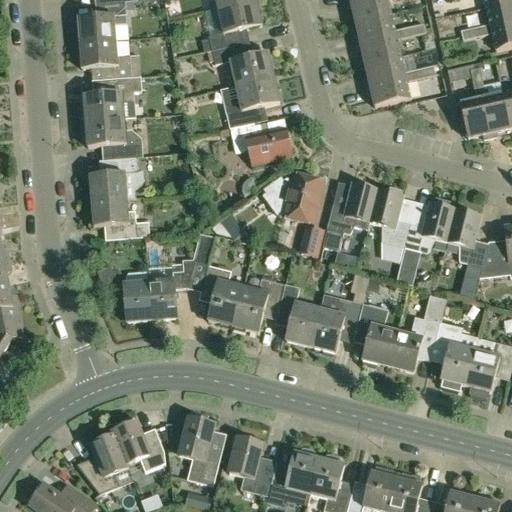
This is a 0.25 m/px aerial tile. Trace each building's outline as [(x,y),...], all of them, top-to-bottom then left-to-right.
[(215,0),(218,11),(256,3),(255,0),(215,0)] [(367,0),(347,5),(348,12),(352,11),(356,25),(391,17),(387,1),(389,0),(367,0)] [(511,0),(484,0),(486,11),(511,4),(511,0)] [(212,54),(241,47),(238,33),(262,28),(256,3),(218,11),(224,36),(209,40),(212,54)] [(487,33),(511,26),(511,4),(486,11),(490,27),(486,28),(487,33)] [(80,47),(117,44),(115,28),(127,27),(126,5),(102,7),(103,20),(78,22),(80,47)] [(355,40),(356,47),(396,38),(401,37),(402,42),(414,39),(412,29),(395,33),(391,17),(356,25),(359,39),(355,40)] [(424,26),(412,29),(414,39),(426,36),(424,26)] [(476,40),(492,37),(496,53),(511,49),(511,26),(487,33),(486,28),(473,31),(476,40)] [(473,31),(461,34),(463,43),(476,40),(473,31)] [(362,53),(365,67),(401,59),(397,43),(402,42),(401,37),(396,38),(356,47),(358,54),(362,53)] [(141,80),(139,58),(118,59),(117,44),(80,47),(82,72),(107,70),(108,83),(141,80)] [(237,89),(274,81),(268,56),(244,61),(241,47),(212,54),(216,68),(231,64),(237,89)] [(421,71),(416,72),(412,56),(401,59),(365,67),(368,81),(364,82),(366,89),(410,79),(411,84),(424,81),(421,71)] [(421,71),(424,81),(436,78),(434,68),(421,71)] [(480,71),(470,73),(473,85),(482,83),(480,71)] [(407,85),(411,84),(410,79),(366,89),(368,96),(372,95),(375,110),(410,102),(407,85)] [(136,106),(135,95),(142,95),(141,80),(108,83),(109,97),(84,99),(86,124),(124,121),(123,107),(136,106)] [(231,131),(255,126),(258,125),(255,111),(280,106),(274,81),(237,89),(240,104),(228,106),(225,111),(230,132),(231,131)] [(483,142),(490,140),(480,96),(485,95),(482,83),(473,85),(477,102),(460,106),(468,141),(482,138),(483,142)] [(511,93),(502,96),(510,132),(511,131),(511,93)] [(496,135),(510,132),(502,96),(486,100),(485,95),(480,96),(490,140),(497,139),(496,135)] [(133,132),(125,133),(124,121),(86,124),(88,150),(113,148),(114,162),(118,162),(137,161),(143,160),(141,139),(133,132)] [(255,126),(231,131),(237,156),(249,153),(253,168),(292,159),(285,131),(257,138),(255,126)] [(144,174),(138,175),(137,161),(118,162),(120,176),(90,178),(92,204),(127,201),(127,202),(136,201),(135,191),(138,191),(140,189),(142,188),(144,185),(144,184),(144,182),(144,174)] [(266,195),(262,198),(277,218),(280,217),(284,218),(284,220),(313,227),(323,185),(294,178),(293,181),(287,180),(284,182),(281,178),(263,191),(266,195)] [(370,226),(378,193),(353,187),(347,211),(333,208),(322,250),(339,254),(344,236),(350,237),(358,223),(370,226)] [(387,196),(378,193),(370,226),(382,229),(382,245),(405,251),(411,227),(397,224),(403,200),(401,199),(402,196),(401,193),(390,190),(388,193),(387,196)] [(128,214),(127,202),(127,201),(92,204),(94,230),(123,228),(125,242),(150,240),(149,225),(136,226),(135,214),(128,214)] [(447,246),(455,213),(454,213),(455,206),(435,201),(434,208),(431,207),(425,231),(411,227),(405,251),(427,257),(435,243),(447,246)] [(482,271),(486,257),(488,247),(474,244),(480,219),(455,213),(447,246),(459,249),(459,265),(482,271)] [(236,240),(245,234),(232,216),(212,230),(216,235),(236,240)] [(511,228),(505,229),(508,255),(486,257),(482,271),(479,281),(510,278),(510,282),(511,281),(511,228)] [(322,234),(307,230),(301,255),(316,259),(322,234)] [(0,265),(9,264),(8,254),(3,255),(0,242),(0,265)] [(174,283),(149,285),(152,323),(178,321),(175,292),(187,291),(201,295),(207,268),(208,266),(195,263),(194,263),(183,264),(184,275),(173,276),(174,283)] [(0,288),(9,287),(6,274),(11,273),(9,264),(0,265),(0,288)] [(233,330),(243,290),(228,287),(232,274),(207,268),(201,295),(215,298),(208,324),(233,330)] [(126,279),(126,287),(118,288),(111,269),(97,275),(108,302),(125,300),(126,326),(152,323),(149,285),(148,274),(129,275),(126,279)] [(279,314),(285,288),(261,282),(258,294),(243,290),(233,330),(259,337),(265,311),(279,314)] [(0,311),(18,308),(17,299),(11,300),(9,287),(0,288),(0,311)] [(311,350),(320,313),(295,307),(299,291),(285,288),(279,314),(278,316),(292,320),(286,343),(311,350)] [(431,364),(433,357),(441,326),(447,301),(430,297),(423,323),(415,320),(410,339),(397,336),(388,369),(414,376),(418,361),(431,364)] [(363,307),(349,304),(324,298),(320,313),(311,350),(336,356),(342,332),(356,336),(363,307)] [(388,369),(397,336),(384,332),(388,314),(363,307),(356,336),(353,345),(367,348),(363,363),(388,369)] [(0,355),(2,357),(13,341),(24,339),(18,308),(0,311),(0,355)] [(466,389),(475,353),(458,349),(463,331),(441,326),(433,357),(447,360),(441,383),(443,383),(442,389),(459,394),(461,388),(466,389)] [(475,353),(466,389),(471,390),(470,396),(487,401),(489,395),(491,395),(496,373),(511,376),(511,370),(511,349),(495,345),(492,358),(475,353)] [(189,422),(179,459),(193,462),(187,484),(213,490),(221,459),(208,456),(214,429),(189,422)] [(127,468),(140,463),(145,475),(166,467),(164,455),(157,436),(143,441),(137,425),(113,435),(114,439),(115,438),(127,468)] [(129,472),(127,468),(115,438),(114,439),(91,448),(98,463),(79,471),(100,498),(119,490),(115,477),(129,472)] [(269,501),(275,475),(277,468),(259,464),(263,448),(238,441),(229,476),(244,480),(241,493),(269,501)] [(320,462),(315,461),(315,458),(314,456),(312,454),(304,452),(302,453),(300,455),(300,457),(295,456),(289,478),(275,475),(269,501),(268,504),(290,510),(294,493),(311,498),(320,462)] [(344,468),(340,467),(340,465),(339,462),(337,460),(330,458),(327,459),(325,461),(324,463),(320,462),(311,498),(327,502),(324,511),(348,511),(352,497),(353,495),(339,491),(344,468)] [(389,511),(397,482),(393,480),(394,475),(377,470),(375,476),(372,475),(366,500),(352,497),(348,511),(389,511)] [(416,511),(422,488),(418,487),(420,481),(402,477),(401,482),(397,482),(389,511),(416,511)] [(67,488),(61,499),(44,488),(30,509),(33,511),(93,511),(97,508),(67,488)] [(471,511),(475,501),(451,495),(446,511),(471,511)] [(498,511),(500,508),(497,507),(498,503),(482,499),(481,503),(475,501),(471,511),(498,511)]
